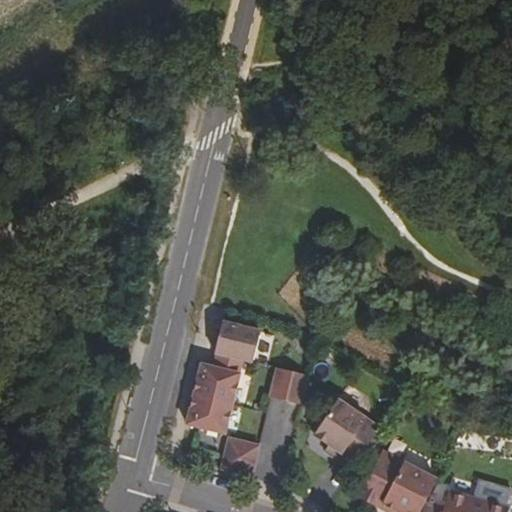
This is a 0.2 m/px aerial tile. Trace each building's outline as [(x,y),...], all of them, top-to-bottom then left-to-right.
[(253,362),(261,332),(223,322),(215,353),(218,354),(243,359),(253,362)] [(232,404),(240,374),(239,374),(243,359),(218,354),(215,368),(202,365),(194,395),(232,404)] [(286,401),(293,372),(278,368),(271,397),(286,401)] [(115,372),(97,369),(92,390),(109,395),(115,372)] [(301,405),(308,376),(293,372),(286,401),(301,405)] [(225,434),(232,404),(194,395),(187,424),(225,434)] [(353,469),(380,428),(338,400),(315,435),(330,445),(339,451),(335,458),(353,469)] [(252,476),(259,446),(230,439),(223,469),(252,476)] [(335,458),(339,451),(330,445),(326,452),(335,458)] [(389,511),(420,511),(437,480),(382,452),(359,497),(376,505),(379,501),(388,506),(386,510),(389,511)] [(508,511),(509,509),(449,492),(443,511),(508,511)] [(388,506),(379,501),(376,505),(386,510),(388,506)]
